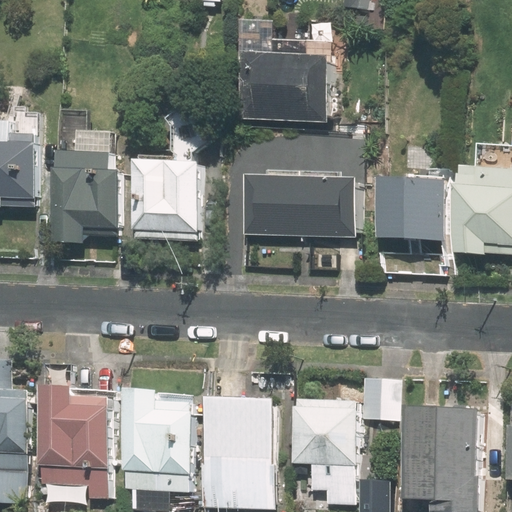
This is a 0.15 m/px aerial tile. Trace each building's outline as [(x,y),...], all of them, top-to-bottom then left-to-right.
[(248,54),(245,121),(334,125),(337,59),(248,54)] [(43,146),(44,136),(19,135),(19,124),(0,123),(0,209),(10,210),(10,206),(42,207),(45,147),(43,146)] [(119,172),(119,156),(67,154),(67,171),(64,171),(61,244),(93,245),(93,237),(125,238),(127,173),(119,172)] [(210,233),(214,166),(145,162),(142,230),(144,231),(143,239),(207,241),(208,233),(210,233)] [(511,170),(476,168),(475,188),(469,188),(466,256),(511,257),(511,170)] [(250,175),(247,235),(361,240),(363,180),(250,175)] [(386,182),(384,241),(454,244),(456,184),(386,182)] [(0,504),(36,506),(41,394),(20,393),(22,364),(0,363),(0,504)] [(250,401),(251,375),(219,373),(218,400),(217,400),(212,508),(283,511),(288,403),(250,401)] [(404,381),(365,379),(363,422),(402,424),(404,381)] [(120,471),(123,400),(86,397),(86,391),(54,389),(51,468),(54,468),(53,486),(100,488),(99,500),(117,500),(118,471),(120,471)] [(200,476),(203,414),(199,414),(200,405),(196,405),(197,396),(136,393),(133,473),(135,473),(134,490),(140,491),(139,510),(172,511),(177,511),(179,492),(196,493),(197,476),(200,476)] [(301,410),(299,465),(318,466),(317,491),(330,491),(330,505),(360,506),(363,403),(303,401),(303,410),(301,410)] [(412,409),(408,502),(438,503),(437,511),(485,511),(486,476),(482,476),(485,413),(412,409)] [(395,511),(396,483),(368,483),(367,511),(395,511)]
